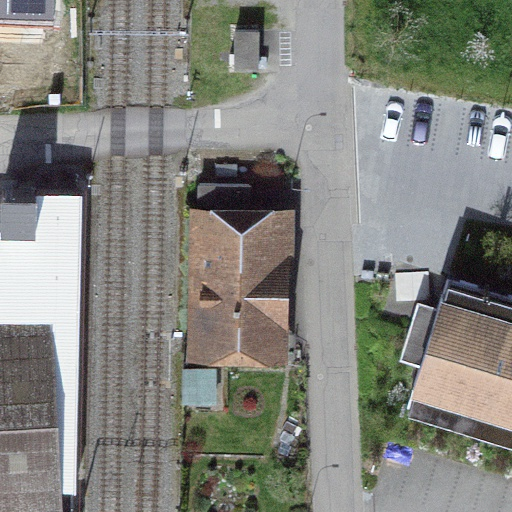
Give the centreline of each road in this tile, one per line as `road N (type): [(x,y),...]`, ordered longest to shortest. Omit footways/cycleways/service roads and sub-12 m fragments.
road 1 (residential): [(324,127),(344,511)]
road 2 (residential): [(324,127),(0,136)]
road 3 (residential): [(325,0),(324,127)]
